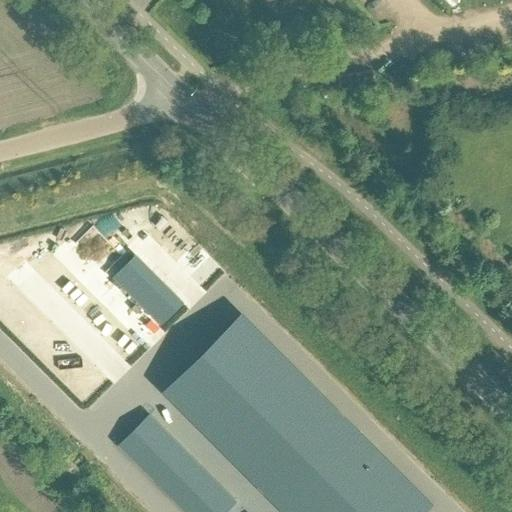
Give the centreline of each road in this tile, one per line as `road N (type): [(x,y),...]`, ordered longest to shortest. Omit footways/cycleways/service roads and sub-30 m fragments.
road 1 (secondary): [(511,413),(186,100)]
road 2 (track): [(223,92),(511,15)]
road 3 (tertiary): [(0,150),(186,100)]
road 4 (secondary): [(186,100),(81,0)]
